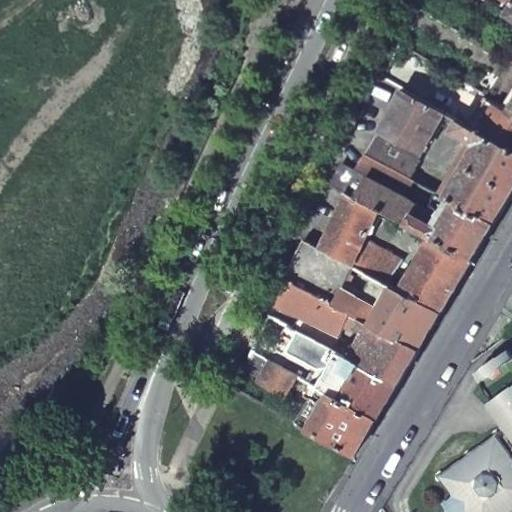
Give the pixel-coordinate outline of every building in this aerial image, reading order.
[(511,36),(511,19),(506,16),(498,29),(511,36)] [(410,94),(443,112),(450,97),(418,80),(410,94)] [(453,132),(459,120),(443,112),(410,94),(403,90),(384,124),(426,148),(440,124),(453,132)] [(477,130),(483,133),(511,149),(511,114),(509,113),(493,103),(491,106),(477,130)] [(511,194),(511,149),(483,133),(446,196),(451,199),(495,222),(511,194)] [(377,138),(367,155),(410,177),(419,161),(377,138)] [(473,260),(495,222),(451,199),(447,206),(450,207),(439,227),(416,214),(422,204),(343,162),(332,183),(349,192),(378,208),(433,238),(473,260)] [(433,171),(425,185),(442,194),(445,189),(441,175),(433,171)] [(363,238),(378,208),(349,192),(322,249),(350,264),(363,238)] [(354,265),(388,283),(401,259),(380,247),(363,238),(350,264),(354,265)] [(401,291),(441,312),(473,260),(433,238),(416,267),(414,270),(410,267),(408,272),(411,274),(401,291)] [(307,240),(288,280),(419,348),(441,312),(401,291),(396,288),(383,312),(342,287),(354,265),(350,264),(322,249),(307,240)] [(372,338),(358,361),(398,383),(419,348),(288,280),(277,303),(342,335),(347,325),(372,338)] [(331,364),(339,350),(299,330),(287,350),(318,366),(331,364)] [(251,350),(240,373),(284,397),(297,375),(251,350)] [(314,384),(331,393),(377,419),(398,383),(358,361),(339,350),(331,364),(350,374),(343,386),(320,372),(314,384)] [(483,381),(511,360),(511,354),(480,377),(483,381)] [(511,360),(483,381),(511,421),(511,360)] [(287,401),(277,412),(355,454),(377,419),(331,393),(316,417),(287,401)] [(506,511),(511,508),(511,457),(497,436),(443,474),(455,492),(444,501),(451,511),(506,511)]
